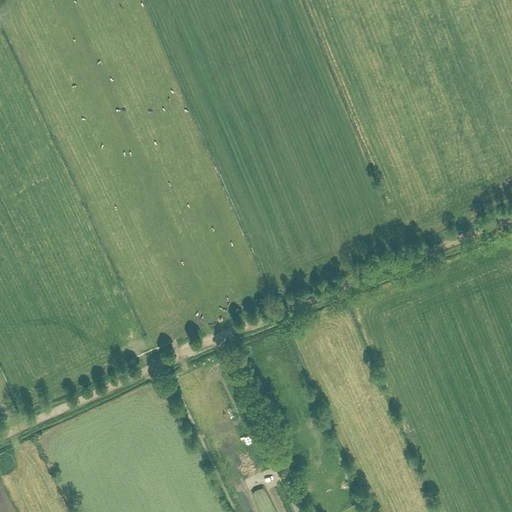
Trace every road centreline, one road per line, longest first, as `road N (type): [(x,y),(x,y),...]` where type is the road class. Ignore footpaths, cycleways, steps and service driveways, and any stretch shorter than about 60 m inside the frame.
road 1 (track): [(0,435),(217,335),(511,217)]
road 2 (unclassified): [(300,511),(217,335)]
